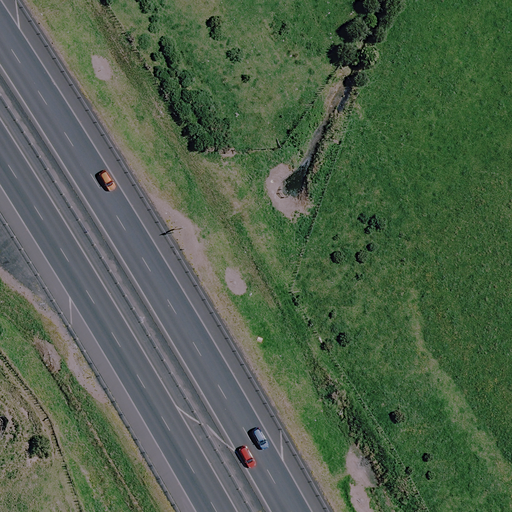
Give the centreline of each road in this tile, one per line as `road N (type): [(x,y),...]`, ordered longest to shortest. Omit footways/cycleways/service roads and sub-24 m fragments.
road 1 (motorway): [(0,20),(98,162),(298,511)]
road 2 (motorway): [(211,511),(0,144)]
